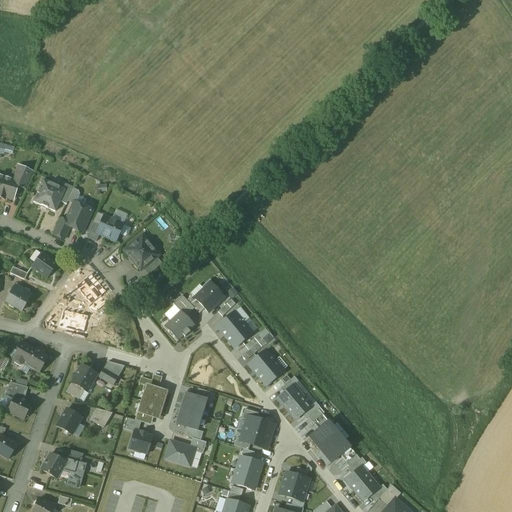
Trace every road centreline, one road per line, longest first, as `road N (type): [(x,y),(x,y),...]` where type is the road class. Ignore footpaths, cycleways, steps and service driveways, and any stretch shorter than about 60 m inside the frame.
road 1 (residential): [(67,343),(9,511)]
road 2 (residential): [(180,371),(202,339),(213,339),(288,432)]
road 3 (residential): [(0,223),(97,266),(128,305)]
